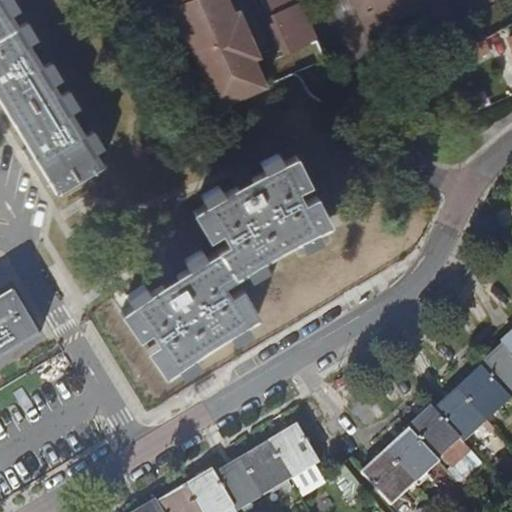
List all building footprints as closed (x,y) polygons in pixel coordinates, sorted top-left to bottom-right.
[(0,0),(0,96),(59,191),(102,165),(0,0)] [(172,5),(217,109),(264,88),(254,61),(259,58),(255,48),(247,43),(242,31),(245,24),(240,13),(235,15),(228,0),(176,0),(178,3),(172,5)] [(354,0),(358,9),(369,34),(447,0),(354,0)] [(487,36),(455,52),(460,63),(493,48),(487,36)] [(231,329),(256,314),(244,291),(231,299),(223,287),(247,270),(271,255),(289,244),(309,234),(331,224),(318,198),(306,205),(298,191),(310,184),(296,157),(280,164),(252,177),(225,193),(195,212),(210,239),(222,233),(230,247),(210,257),(183,273),(155,291),(124,313),(142,340),(153,332),(161,344),(150,352),(166,375),(180,363),(201,349),(231,329)] [(13,293),(0,300),(0,361),(39,338),(13,293)] [(480,366),(483,369),(509,398),(511,394),(511,352),(505,344),(480,366)] [(483,369),(459,390),(488,422),(511,401),(509,398),(483,369)] [(459,390),(436,411),(461,438),(465,443),(488,422),(459,390)] [(432,407),(408,429),(411,431),(439,462),(448,471),(471,449),(432,407)] [(270,443),(292,479),(319,462),(298,427),(270,443)] [(411,431),(387,450),(416,483),(439,462),(411,431)] [(244,459),(265,495),(292,479),(270,443),(244,459)] [(364,472),(392,504),(416,483),(387,450),(364,472)] [(244,459),(216,476),(235,508),(238,511),(265,495),(244,459)] [(187,487),(201,511),(227,511),(235,508),(216,476),(213,471),(187,487)] [(159,504),(163,511),(201,511),(187,487),(159,504)]
